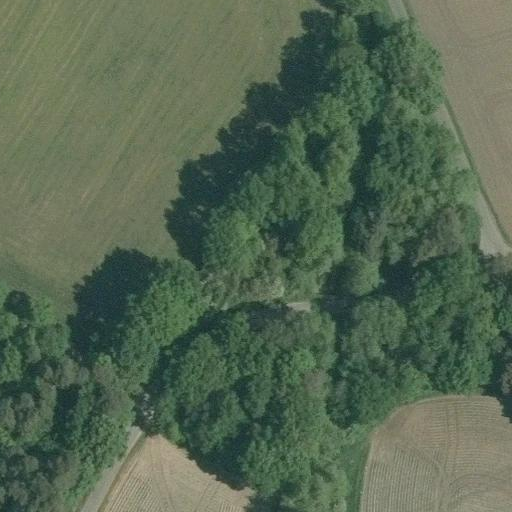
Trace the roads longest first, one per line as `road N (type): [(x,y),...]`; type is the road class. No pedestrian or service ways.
road 1 (unclassified): [(90,511),(153,395),(200,351),(252,323),(366,309),(500,273)]
road 2 (unclassified): [(385,0),(500,273)]
road 3 (track): [(153,395),(0,321)]
